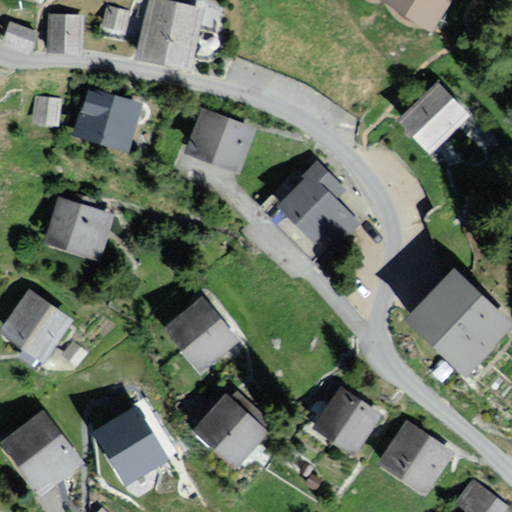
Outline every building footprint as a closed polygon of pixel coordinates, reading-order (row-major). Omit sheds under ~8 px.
[(214,5),(187,0),(155,0),(144,57),(200,69),(214,5)] [(460,0),(389,0),(440,32),(460,0)] [(91,13),(56,13),(55,51),(90,52),(91,13)] [(37,28),(21,21),(15,37),(31,43),(37,28)] [(476,114),(443,82),(408,119),(440,150),(476,114)] [(150,102),(92,87),(79,135),(138,150),(150,102)] [(69,97),(42,94),(39,121),(66,124),(69,97)] [(264,127),(208,106),(192,148),(248,169),(264,127)] [(338,172),(323,158),(306,176),(310,180),(276,217),(319,257),(335,240),(345,249),(371,221),(328,182),(338,172)] [(118,216),(63,202),(52,243),(107,258),(118,216)] [(511,345),(511,321),(461,268),(411,316),(474,382),(511,345)] [(74,316),(35,294),(16,326),(54,349),(74,316)] [(239,336),(202,298),(166,332),(203,370),(239,336)] [(90,353),(76,342),(66,356),(81,366),(90,353)] [(387,418),(346,389),(321,424),(363,453),(387,418)] [(270,427),(225,391),(194,430),(239,466),(270,427)] [(86,463),(49,413),(14,439),(52,489),(86,463)] [(453,451),(406,424),(385,460),(432,488),(453,451)] [(507,511),(510,508),(469,482),(452,508),(458,511),(507,511)]
